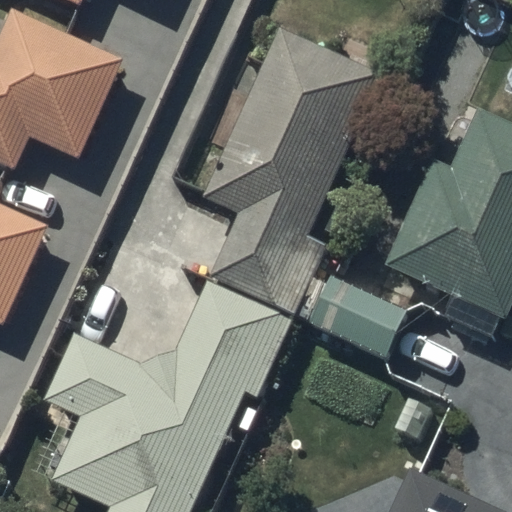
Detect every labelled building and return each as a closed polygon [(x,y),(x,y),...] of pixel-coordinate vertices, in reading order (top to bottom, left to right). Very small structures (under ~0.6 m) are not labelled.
[(64,0),(86,9),(89,0),(64,0)] [(0,166),(19,175),(35,141),(84,164),(131,67),(16,12),(0,46),(0,166)] [(389,83),(287,35),(209,200),(244,217),(215,279),(303,320),(333,254),(313,244),(389,83)] [(390,271),(459,302),(450,322),(493,341),(502,321),(510,325),(511,320),(511,127),(485,115),(458,174),(438,166),(390,271)] [(0,325),(10,330),(56,231),(0,205),(0,325)] [(411,315),(336,281),(313,329),(389,363),(411,315)] [(116,511),(200,511),(254,397),(263,401),(297,327),(212,287),(181,354),(143,370),(81,341),(50,408),(66,415),(38,475),(116,511)] [(495,511),(417,475),(399,511),(495,511)]
